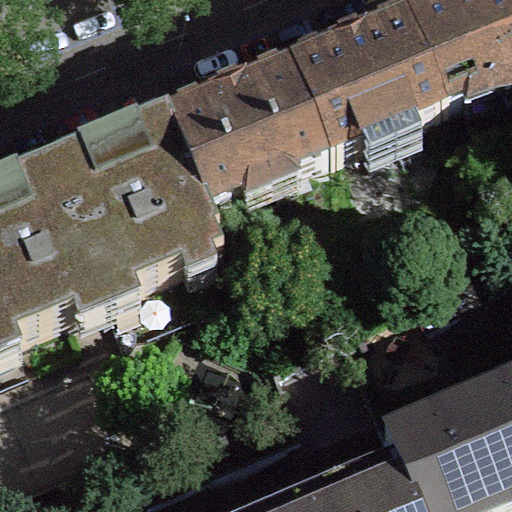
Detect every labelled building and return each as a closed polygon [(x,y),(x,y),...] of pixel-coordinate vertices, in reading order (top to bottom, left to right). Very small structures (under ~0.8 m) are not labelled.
[(447,121),(510,95),(511,98),(511,0),(470,0),(408,26),(447,121)] [(327,171),(447,121),(408,26),(288,77),(327,171)] [(208,221),(327,171),(288,77),(168,127),(208,221)] [(217,243),(208,221),(168,127),(138,139),(137,137),(77,162),(78,164),(48,177),(106,315),(222,267),(212,245),(217,243)] [(0,359),(106,315),(48,177),(18,190),(17,187),(0,193),(0,359)] [(377,428),(343,349),(277,384),(302,460),(377,428)] [(432,431),(437,443),(392,462),(402,487),(413,511),(511,511),(511,410),(507,413),(502,401),(432,431)] [(151,511),(413,511),(402,487),(343,511),(209,511),(201,491),(151,511)]
